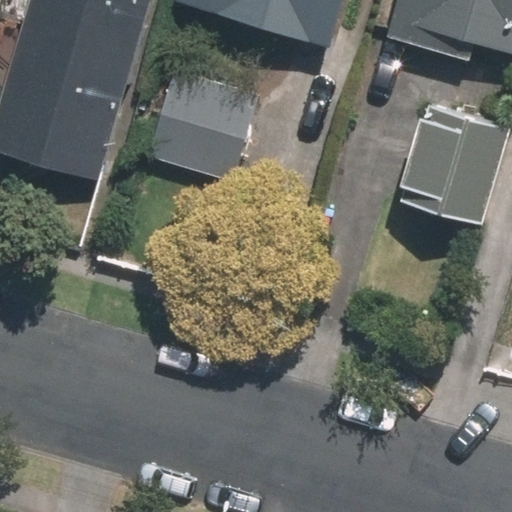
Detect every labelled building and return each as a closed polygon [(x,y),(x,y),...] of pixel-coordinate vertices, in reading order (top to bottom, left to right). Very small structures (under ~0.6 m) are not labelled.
[(163,0),(41,0),(5,142),(120,171),(163,0)] [(352,0),(208,0),(205,11),(339,48),(352,0)] [(511,0),(404,0),(394,32),(511,71),(511,0)] [(280,99),(201,68),(168,153),(247,184),(280,99)] [(511,164),(511,124),(446,104),(417,199),(494,222),(511,164)]
